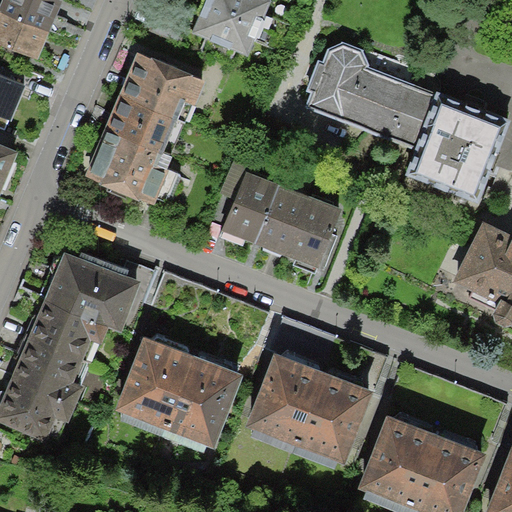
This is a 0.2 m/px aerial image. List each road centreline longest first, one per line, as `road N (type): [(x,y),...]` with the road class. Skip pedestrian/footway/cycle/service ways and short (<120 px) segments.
road 1 (residential): [(511,380),(34,197)]
road 2 (residential): [(34,197),(125,0)]
